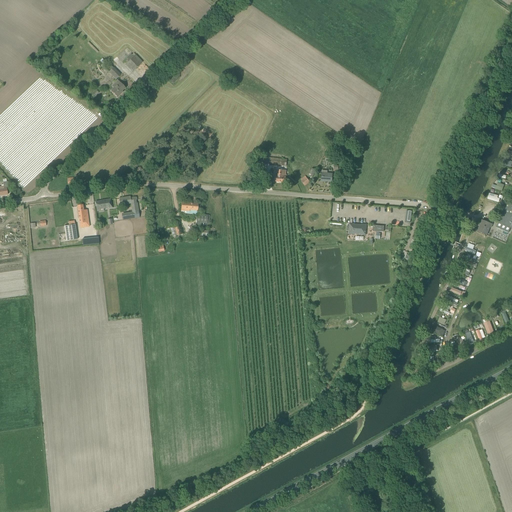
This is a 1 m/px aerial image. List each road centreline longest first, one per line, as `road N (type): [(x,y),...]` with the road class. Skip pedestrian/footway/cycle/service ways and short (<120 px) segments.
road 1 (unclassified): [(449,208),(137,183),(41,196)]
road 2 (unclassified): [(41,196),(237,0)]
road 3 (primary): [(345,459),(511,369)]
